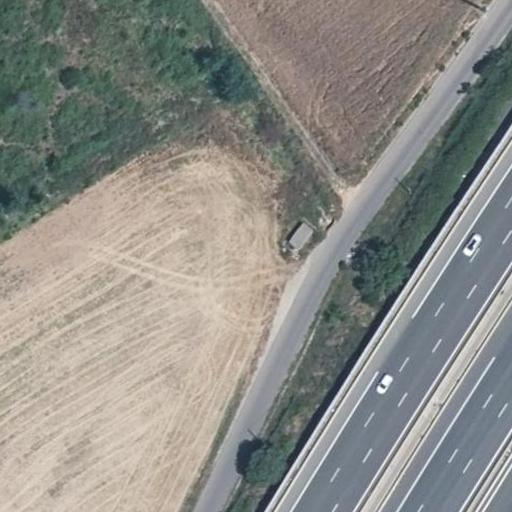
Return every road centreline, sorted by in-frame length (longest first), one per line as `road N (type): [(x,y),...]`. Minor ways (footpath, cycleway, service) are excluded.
road 1 (unclassified): [(499,0),(321,253),(194,511)]
road 2 (motorway): [(511,214),(323,511)]
road 3 (motorway): [(511,378),(428,511)]
